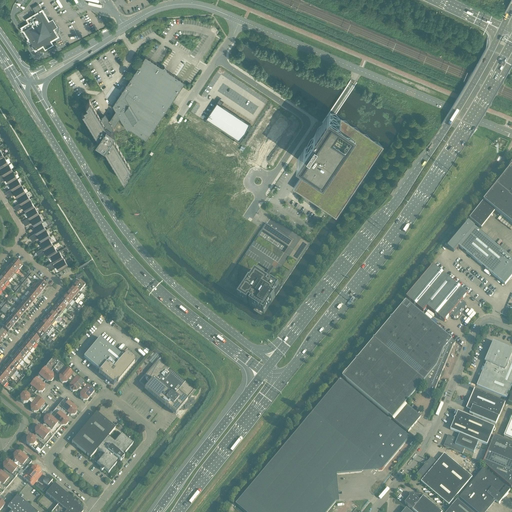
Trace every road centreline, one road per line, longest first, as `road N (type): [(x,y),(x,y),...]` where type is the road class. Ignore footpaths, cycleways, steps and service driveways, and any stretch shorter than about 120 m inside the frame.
road 1 (primary): [(501,29),(414,174),(268,363)]
road 2 (primary): [(280,380),(393,234),(511,45)]
road 3 (primary): [(21,87),(129,262),(261,373)]
road 4 (primary): [(268,363),(136,248),(32,85)]
road 5 (tertiary): [(511,134),(241,21)]
road 6 (unclassified): [(375,511),(424,449),(479,326),(511,327)]
road 7 (unclassified): [(95,509),(43,464),(105,391),(149,429)]
road 8 (unclassified): [(271,179),(307,121),(217,59)]
road 9 (primary): [(261,373),(155,511)]
road 10 (primary): [(176,511),(280,380)]
road 11 (tertiary): [(241,21),(195,4),(171,5),(89,48)]
road 12 (residential): [(0,360),(59,286),(16,247)]
